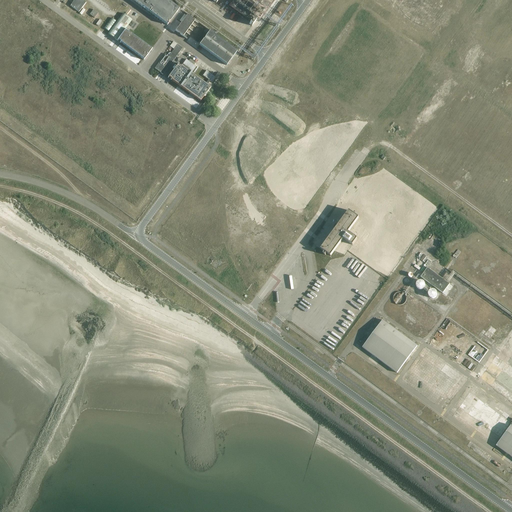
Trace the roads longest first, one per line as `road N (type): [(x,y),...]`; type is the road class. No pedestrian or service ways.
road 1 (unclassified): [(511,511),(245,316)]
road 2 (unclassified): [(138,233),(308,0)]
road 3 (unclassified): [(245,316),(365,149)]
road 4 (unknown): [(296,76),(359,0),(436,54)]
road 5 (track): [(365,149),(384,142),(511,235)]
road 6 (unclassified): [(138,233),(48,185),(0,173)]
road 7 (unknown): [(341,110),(315,151),(322,180),(361,125)]
road 8 (unclassified): [(245,316),(138,233)]
road 9 (unknown): [(296,76),(190,0)]
